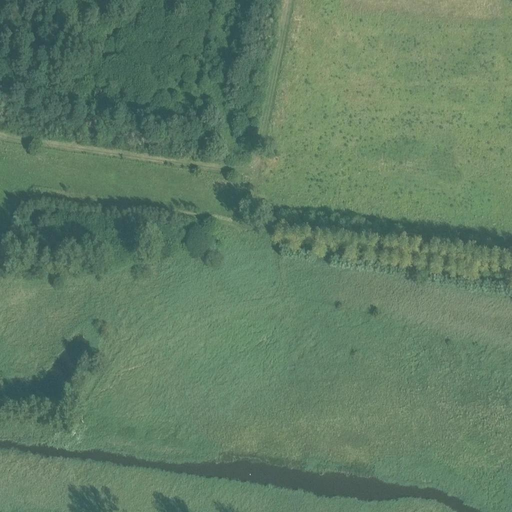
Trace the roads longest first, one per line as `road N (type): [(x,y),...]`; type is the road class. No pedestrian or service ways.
road 1 (track): [(511,271),(273,232),(249,224),(247,204)]
road 2 (track): [(247,204),(71,180),(40,184)]
road 3 (track): [(255,173),(57,147)]
road 4 (track): [(195,0),(213,38),(208,88),(230,115),(229,169)]
road 5 (track): [(255,173),(287,0)]
